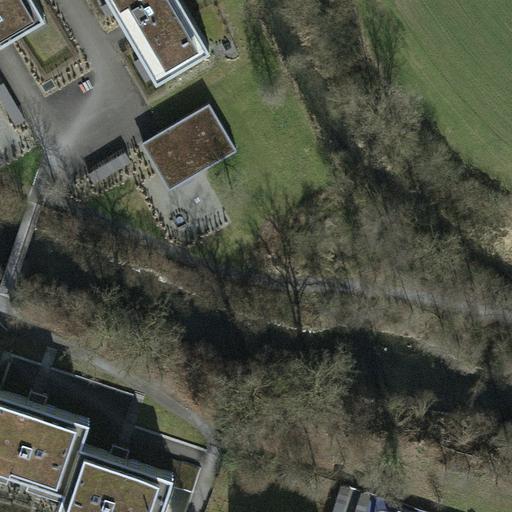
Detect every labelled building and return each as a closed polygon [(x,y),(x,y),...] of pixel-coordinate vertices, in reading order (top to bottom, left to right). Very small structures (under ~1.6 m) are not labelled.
[(0,0),(0,45),(46,19),(34,0),(0,0)] [(213,51),(183,0),(118,0),(164,79),(213,51)] [(173,187),(240,146),(213,102),(146,142),(173,187)] [(35,387),(41,362),(11,354),(5,380),(35,387)] [(93,429),(0,397),(0,479),(65,501),(61,511),(166,511),(176,485),(84,454),(93,429)] [(418,511),(420,508),(338,488),(332,511),(418,511)]
